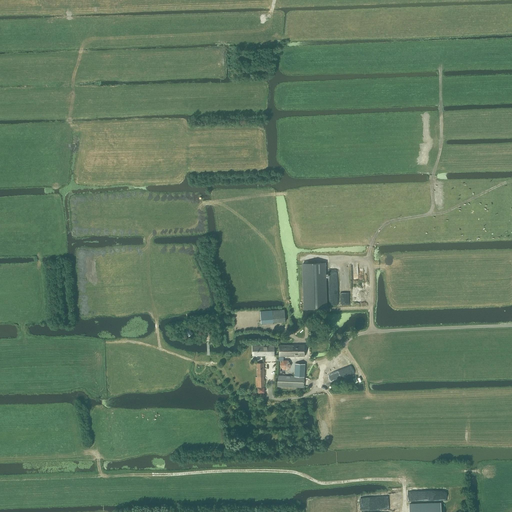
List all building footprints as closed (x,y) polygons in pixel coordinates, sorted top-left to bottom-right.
[(325,263),(303,264),(305,309),(327,308),(325,263)] [(286,309),(261,311),(262,324),(287,322),(286,309)] [(192,334),(187,326),(183,329),(189,337),(192,334)] [(279,345),(279,357),(305,357),(304,345),(298,345),(298,344),(292,344),(292,345),(279,345)] [(274,355),(274,346),(253,346),(253,353),(258,353),(259,351),(262,351),(262,353),(263,353),(263,355),(274,355)] [(289,362),(284,361),(280,366),(282,371),(288,371),(291,367),(289,362)] [(304,377),(305,364),(295,364),(294,376),(304,377)] [(304,377),(294,376),(278,376),(277,386),(304,388),(304,377)] [(264,377),(256,377),(256,387),(264,387),(264,377)]
